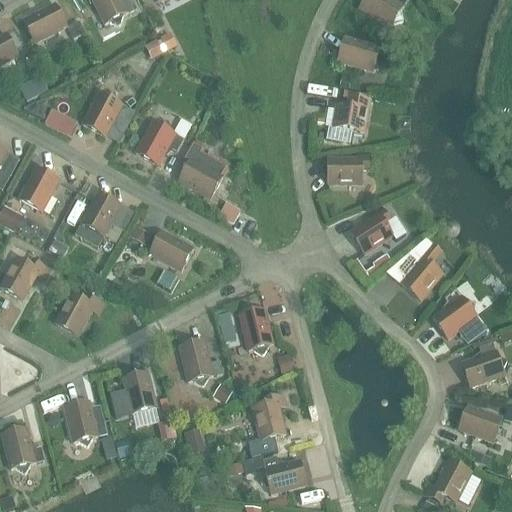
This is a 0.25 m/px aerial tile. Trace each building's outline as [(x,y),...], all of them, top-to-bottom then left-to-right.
[(126,0),(121,3),(119,0),(90,0),(105,28),(110,25),(120,29),(123,19),(136,12),(130,0),(126,0)] [(401,14),(408,1),(406,0),(391,0),(391,2),(388,0),(366,0),(359,12),(390,31),(393,26),(403,24),(401,14)] [(55,8),(23,24),(34,47),(67,30),(55,8)] [(79,24),(67,30),(74,44),(86,38),(79,24)] [(172,35),(163,40),(168,52),(177,47),(172,35)] [(6,37),(0,40),(0,68),(18,60),(6,37)] [(373,75),(379,51),(345,41),(338,66),(373,75)] [(159,44),(147,49),(153,61),(165,55),(159,44)] [(40,80),(19,90),(27,105),(48,94),(46,92),(41,82),(40,80)] [(342,80),(338,91),(347,94),(351,83),(342,80)] [(100,96),(83,128),(105,141),(115,122),(124,126),(131,113),(117,106),(114,96),(105,99),(100,96)] [(363,136),(369,104),(349,101),(347,111),(337,109),(333,131),(363,136)] [(63,119),(56,132),(69,139),(75,126),(63,119)] [(153,125),(135,157),(158,169),(168,150),(177,155),(184,142),(170,135),(168,125),(158,128),(153,125)] [(191,162),(178,185),(210,202),(223,180),(220,179),(227,167),(203,154),(206,149),(193,142),(184,158),(191,162)] [(362,173),(368,173),(368,155),(357,155),(358,163),(328,163),(328,188),(362,188),(362,173)] [(42,215),(59,184),(37,171),(19,203),(42,215)] [(103,240),(121,208),(99,196),(81,227),(103,240)] [(226,205),(218,218),(233,226),(240,213),(226,205)] [(3,208),(0,213),(0,226),(8,231),(17,215),(3,208)] [(364,257),(392,239),(384,226),(390,223),(380,208),(371,214),(375,220),(350,236),(364,257)] [(136,229),(131,238),(146,246),(150,237),(136,229)] [(193,252),(161,235),(149,257),(181,275),(193,252)] [(53,242),(47,252),(62,261),(68,250),(53,242)] [(420,265),(401,288),(420,304),(442,278),(430,268),(435,263),(431,260),(435,256),(425,247),(421,252),(414,260),(420,265)] [(386,257),(373,267),(377,273),(391,263),(386,257)] [(43,281),(48,272),(33,264),(29,269),(16,262),(0,292),(22,304),(36,278),(43,281)] [(93,268),(87,278),(98,284),(103,274),(93,268)] [(450,309),(433,322),(448,342),(457,335),(467,348),(485,334),(476,322),(477,321),(473,316),(475,306),(465,305),(456,293),(444,301),(450,309)] [(98,317),(103,308),(88,299),(85,305),(72,298),(55,327),(77,339),(92,313),(98,317)] [(239,319),(248,354),(254,353),(263,358),(268,350),(273,348),(264,313),(239,319)] [(511,342),(510,336),(498,340),(501,347),(511,343),(511,342)] [(193,384),(202,390),(207,381),(223,377),(219,363),(209,365),(204,344),(179,351),(188,386),(193,384)] [(502,374),(506,364),(497,360),(492,346),(478,351),(482,360),(462,367),(470,391),(504,379),(502,374)] [(290,356),(278,359),(282,376),(294,373),(290,356)] [(126,394),(111,398),(116,421),(117,421),(116,417),(131,413),(132,417),(157,411),(147,376),(123,382),(126,394)] [(235,387),(235,392),(239,396),(244,397),(248,393),(248,387),(244,384),(239,383),(235,387)] [(223,387),(214,399),(225,406),(233,393),(223,387)] [(260,444),(249,447),(253,461),(278,454),(275,441),(285,438),(278,410),(285,408),(283,398),(266,402),(267,408),(252,412),(260,444)] [(65,411),(73,446),(78,445),(87,450),(93,441),(107,437),(104,423),(94,425),(89,405),(65,411)] [(468,410),(459,434),(493,446),(502,422),(468,410)] [(52,417),(46,426),(55,431),(60,422),(52,417)] [(171,424),(163,426),(168,443),(175,441),(171,424)] [(1,437),(10,473),(16,471),(25,477),(30,468),(45,464),(41,450),(32,452),(26,431),(1,437)] [(287,442),(278,444),(280,453),(289,451),(287,442)] [(127,443),(115,446),(118,460),(131,457),(127,443)] [(113,451),(102,453),(104,463),(115,461),(113,451)] [(477,456),(473,465),(487,470),(490,461),(477,456)] [(276,460),(262,463),(266,478),(260,487),(269,492),(271,497),(306,489),(300,464),(279,469),(276,460)] [(206,463),(197,466),(199,473),(208,471),(206,463)] [(455,506),(471,476),(448,464),(435,491),(429,487),(424,497),(439,505),(442,499),(455,506)] [(240,466),(225,469),(228,480),(243,476),(240,466)]
